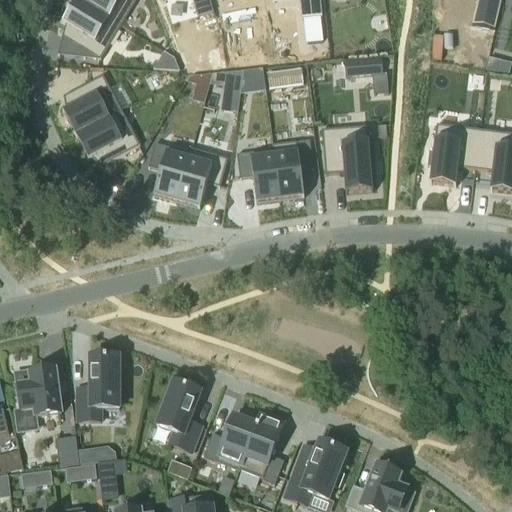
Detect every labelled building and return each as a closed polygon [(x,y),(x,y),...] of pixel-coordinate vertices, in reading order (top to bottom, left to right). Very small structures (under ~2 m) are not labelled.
[(77,0),(76,2),(121,30),(138,0),(77,0)] [(191,0),(197,19),(211,15),(206,0),(191,0)] [(209,0),(212,11),(227,8),(225,0),(209,0)] [(292,0),(293,1),(299,1),(301,23),(322,21),(319,0),(292,0)] [(476,0),(471,26),(493,32),(500,0),(476,0)] [(76,2),(62,26),(65,28),(70,31),(67,43),(97,61),(97,63),(100,63),(121,30),(76,2)] [(275,71),(273,54),(264,55),(266,71),(275,71)] [(500,64),(488,61),(485,74),(509,78),(511,67),(500,64)] [(65,113),(62,114),(75,139),(121,114),(102,79),(69,97),(70,110),(65,113)] [(121,114),(75,139),(88,163),(96,158),(105,167),(140,149),(121,114)] [(430,142),(427,170),(431,170),(429,188),(455,191),(457,171),(474,173),(479,133),(436,128),(434,143),(430,142)] [(367,131),(321,134),(325,179),(339,178),(339,177),(343,176),(344,197),(372,195),(371,177),(375,177),(372,144),(368,144),(367,131)] [(511,137),(479,133),(474,173),(492,175),(489,195),(511,198),(511,137)] [(309,144),(272,149),(280,205),(303,202),(300,175),(313,174),(309,144)] [(154,147),(148,171),(160,175),(153,200),(176,207),(191,153),(190,153),(189,157),(154,147)] [(272,154),(236,159),(239,183),(252,182),(256,208),(280,205),(272,149),(271,149),(272,154)] [(191,153),(176,207),(199,213),(206,188),(219,191),(227,163),(191,153)] [(76,392),(76,425),(101,425),(101,413),(119,413),(119,360),(109,360),(109,358),(104,358),(104,360),(90,360),(90,392),(76,392)] [(23,416),(15,417),(17,435),(36,433),(35,421),(37,421),(61,417),(55,375),(29,378),(30,388),(20,389),(20,390),(16,391),(19,410),(22,409),(23,416)] [(172,388),(156,430),(173,436),(168,448),(191,456),(201,430),(189,425),(199,399),(186,394),(186,392),(181,390),(180,392),(172,388)] [(0,439),(8,438),(3,413),(0,413),(0,439)] [(212,438),(203,461),(239,475),(240,474),(239,474),(256,429),(255,429),(232,420),(224,442),(212,438)] [(256,429),(239,474),(240,474),(262,482),(262,484),(274,489),(283,465),(271,460),(282,431),(257,422),(255,429),(256,429)] [(75,441),(55,443),(59,471),(79,468),(75,441)] [(295,470),(284,501),(306,510),(311,498),(328,505),(333,490),(338,492),(343,479),(338,477),(345,459),(336,455),(337,454),(332,452),(331,453),(318,448),(308,475),(295,470)] [(18,455),(1,459),(5,477),(22,473),(18,455)] [(111,467),(97,469),(99,484),(113,483),(111,467)] [(94,469),(79,471),(80,485),(96,483),(94,469)] [(353,490),(345,511),(346,511),(407,511),(413,497),(406,494),(406,493),(396,489),(400,480),(375,470),(366,495),(353,490)] [(50,475),(34,477),(36,491),(52,489),(50,475)] [(212,511),(211,498),(169,504),(169,511),(212,511)]
